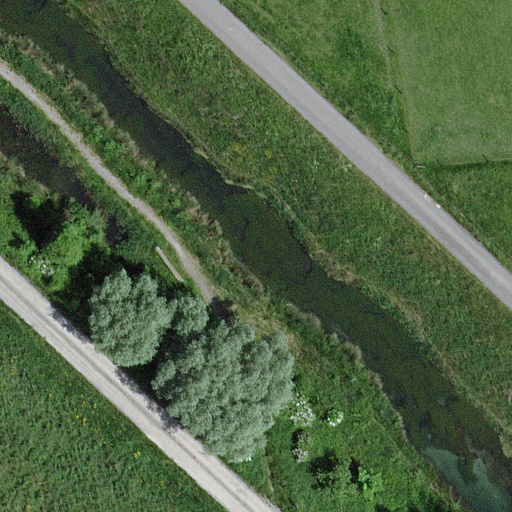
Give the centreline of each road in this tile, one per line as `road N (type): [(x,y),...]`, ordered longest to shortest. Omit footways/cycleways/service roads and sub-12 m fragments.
road 1 (unclassified): [(199,0),(511,293)]
road 2 (unclassified): [(0,259),(269,511)]
